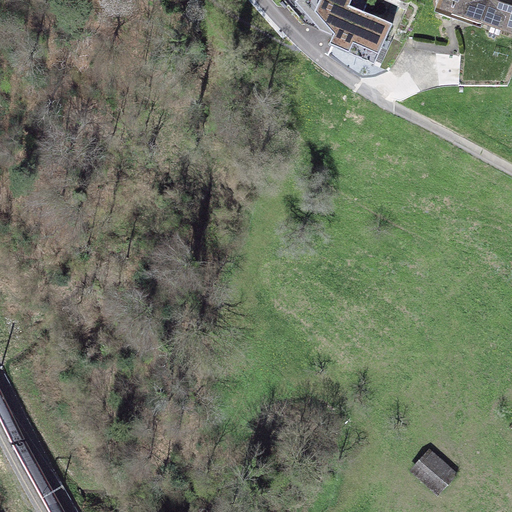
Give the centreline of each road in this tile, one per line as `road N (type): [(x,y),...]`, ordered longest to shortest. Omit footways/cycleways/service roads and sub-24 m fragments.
road 1 (track): [(511,315),(458,257),(339,188),(297,152),(257,76),(192,0)]
road 2 (residential): [(267,0),(327,67),(511,168)]
